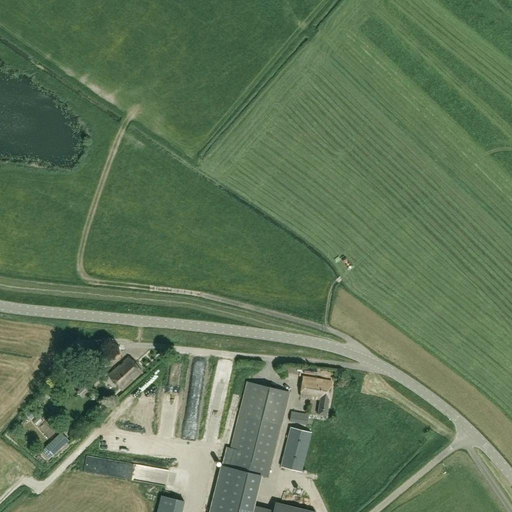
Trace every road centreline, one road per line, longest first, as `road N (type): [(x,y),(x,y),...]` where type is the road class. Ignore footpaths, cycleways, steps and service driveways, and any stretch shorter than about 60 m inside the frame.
road 1 (tertiary): [(471,431),(397,375),(318,343),(0,306)]
road 2 (unknown): [(125,123),(84,235),(80,268),(88,279),(202,293),(320,327),(351,339),(368,360)]
road 3 (unclassified): [(375,511),(471,431)]
